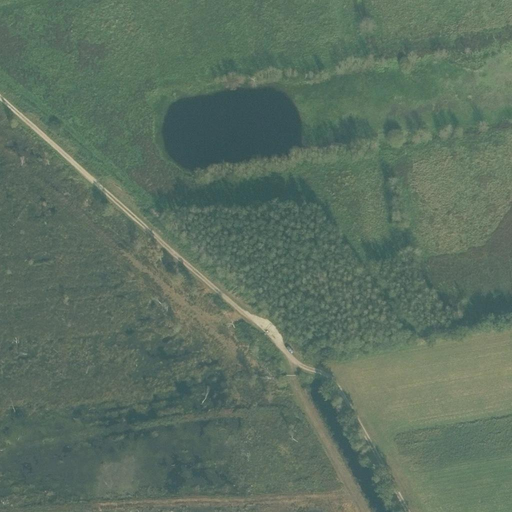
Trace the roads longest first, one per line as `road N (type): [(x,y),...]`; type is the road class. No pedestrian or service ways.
road 1 (track): [(0,99),(298,364),(331,376)]
road 2 (track): [(298,364),(295,387),(363,511)]
road 3 (track): [(407,511),(331,376)]
